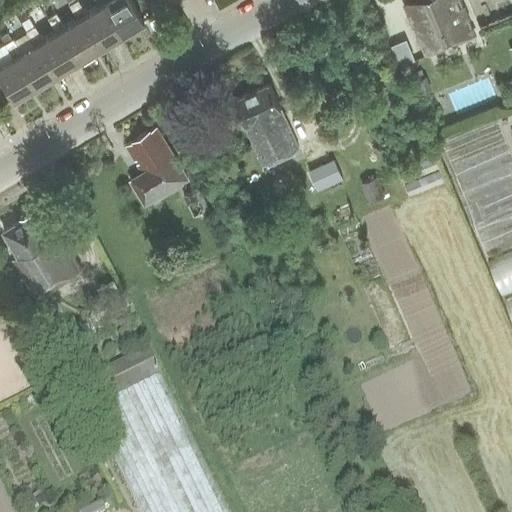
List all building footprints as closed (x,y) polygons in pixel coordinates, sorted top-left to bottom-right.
[(101,3),(97,5),(84,13),(77,0),(68,6),(76,18),(79,16),(99,48),(120,35),(101,3)] [(101,3),(120,35),(142,22),(129,0),(93,0),(97,5),(101,3)] [(156,0),(148,5),(154,16),(176,2),(174,0),(156,0)] [(427,56),(443,49),(475,35),(460,0),(416,0),(405,5),(427,56)] [(57,29),(77,61),(99,48),(79,16),(76,18),(62,26),(55,14),(46,19),(53,31),(57,29)] [(55,75),(77,61),(57,29),(53,31),(41,39),(34,27),(25,32),(33,44),(36,42),(55,75)] [(7,33),(0,37),(0,38),(4,45),(11,40),(7,33)] [(36,42),(33,44),(19,53),(12,40),(11,40),(4,45),(3,45),(11,58),(14,56),(34,88),(55,75),(36,42)] [(14,56),(11,58),(0,64),(0,80),(12,101),(34,88),(14,56)] [(415,97),(431,90),(425,77),(424,77),(421,71),(413,75),(415,81),(409,83),(415,97)] [(263,165),(298,148),(280,110),(281,109),(269,83),(233,101),(245,126),(263,165)] [(145,205),(188,180),(157,127),(152,130),(151,129),(133,140),(133,141),(126,145),(142,173),(130,180),(145,205)] [(334,161),(310,172),(318,189),(342,178),(334,161)] [(378,176),(361,183),(368,203),(385,196),(378,176)] [(198,189),(183,196),(194,217),(205,212),(200,203),(204,201),(198,189)] [(20,220),(58,282),(81,268),(59,231),(55,233),(51,225),(48,227),(37,208),(22,217),(23,218),(20,220)] [(35,296),(58,282),(20,220),(3,230),(18,255),(12,259),(35,296)] [(502,294),(511,290),(511,251),(489,260),(502,294)] [(128,351),(142,344),(131,325),(117,332),(128,351)] [(226,511),(146,349),(76,384),(139,511),(226,511)] [(35,500),(31,503),(35,511),(47,504),(42,496),(41,493),(33,497),(35,500)]
